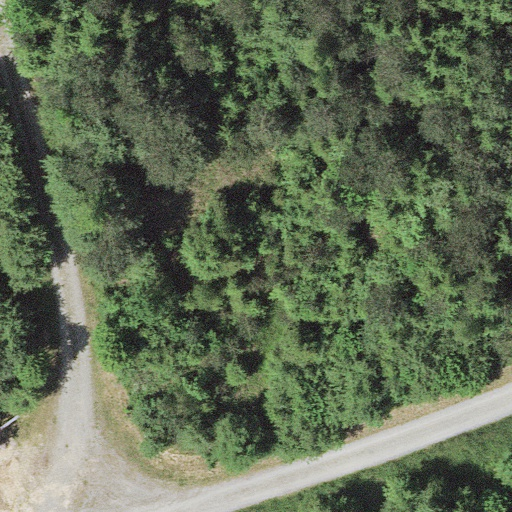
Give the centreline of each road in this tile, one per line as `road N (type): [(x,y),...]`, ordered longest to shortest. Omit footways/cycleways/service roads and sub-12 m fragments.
road 1 (track): [(0,33),(74,329),(83,511)]
road 2 (track): [(171,511),(511,397)]
